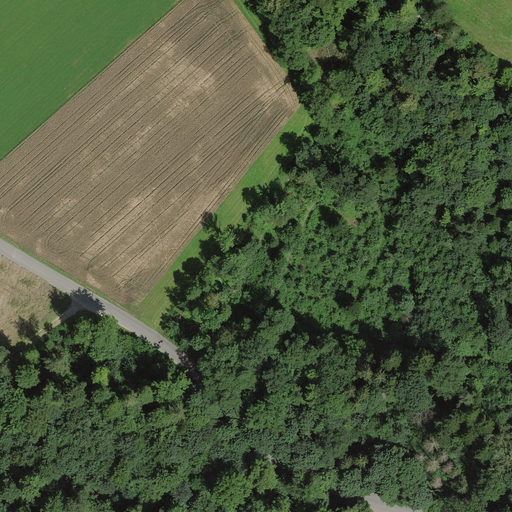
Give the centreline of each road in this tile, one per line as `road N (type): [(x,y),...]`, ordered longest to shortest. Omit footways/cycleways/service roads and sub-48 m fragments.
road 1 (unclassified): [(427,511),(339,489),(291,466),(171,351),(0,245)]
road 2 (track): [(171,351),(211,327),(278,319),(511,368)]
road 3 (track): [(511,93),(406,0)]
